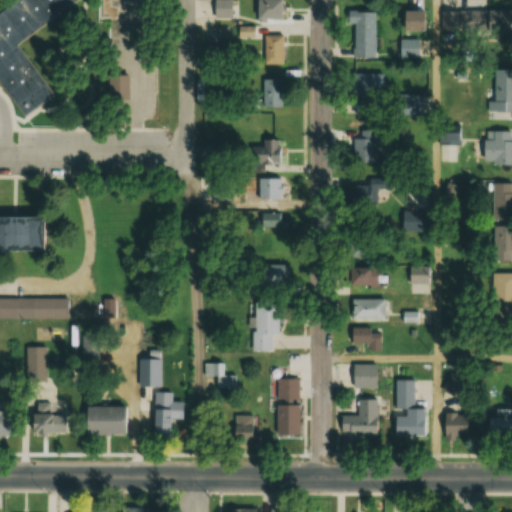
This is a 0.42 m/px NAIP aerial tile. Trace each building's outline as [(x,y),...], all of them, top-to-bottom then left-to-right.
[(0,9),(12,0),(70,0),(13,43),(51,95),(23,115),(0,83),(0,9)] [(232,18),(232,0),(213,0),(213,18),(232,18)] [(280,19),(280,0),(256,0),(256,19),(280,19)] [(511,33),(511,9),(484,9),(484,34),(511,33)] [(401,10),(401,32),(424,32),(424,10),(401,10)] [(481,32),(481,11),(440,11),(440,32),(481,32)] [(352,58),(374,58),(374,12),(352,12),(352,58)] [(263,64),(281,64),(281,35),(263,35),(263,64)] [(418,38),(398,39),(398,59),(418,58),(418,38)] [(511,69),(492,69),(492,113),(511,112),(511,69)] [(382,73),(351,73),(351,98),(382,98),(382,73)] [(261,108),(282,108),(282,79),(261,79),(261,108)] [(421,115),(421,94),(406,94),(406,115),(421,115)] [(362,138),(352,138),(352,163),(375,163),(375,129),(362,129),(362,138)] [(511,130),(482,131),(481,164),(511,164),(511,130)] [(248,169),(265,169),(265,163),(281,163),(281,139),(261,139),(261,145),(248,145),(248,169)] [(257,199),(283,199),(283,178),(257,178),(257,199)] [(511,219),(511,182),(491,183),(491,219),(511,219)] [(344,203),(378,203),(378,185),(344,185),(344,203)] [(424,210),(402,210),(402,232),(424,232),(424,210)] [(283,227),(282,213),(260,213),(260,227),(283,227)] [(0,217),(37,217),(37,251),(0,251),(0,217)] [(511,225),(491,225),(491,260),(511,259),(511,225)] [(350,257),(371,257),(371,236),(350,236),(350,257)] [(281,264),(259,264),(259,284),(281,284),(281,264)] [(408,283),(429,283),(429,266),(408,266),(408,283)] [(343,285),(379,286),(380,267),(343,267),(343,285)] [(511,271),(491,272),(491,323),(511,323),(511,271)] [(0,295),(0,319),(70,319),(70,298),(16,298),(16,296),(0,295)] [(352,319),(384,319),(384,299),(352,299),(352,319)] [(272,335),(278,335),(278,302),(253,302),(253,351),(272,351),(272,335)] [(418,323),(418,312),(402,312),(402,323),(418,323)] [(381,328),(349,328),(349,347),(381,347),(381,328)] [(159,350),(148,350),(148,357),(138,357),(138,387),(159,387),(159,350)] [(236,376),(223,376),(223,363),(204,363),(204,387),(236,387),(236,376)] [(25,364),(25,383),(45,383),(45,364),(25,364)] [(375,387),(375,364),(351,364),(351,387),(375,387)] [(441,392),(460,399),(467,381),(449,373),(441,392)] [(300,400),(300,378),(276,378),(276,400),(300,400)] [(394,434),(427,435),(427,408),(415,408),(415,378),(394,378),(394,434)] [(357,415),(340,415),(340,434),(377,434),(377,399),(357,399),(357,415)] [(275,434),(299,434),(299,405),(275,405),(275,434)] [(81,407),(81,434),(126,434),(126,407),(81,407)] [(491,441),(511,441),(511,407),(491,408),(491,441)] [(170,409),(151,409),(151,437),(170,437),(170,409)] [(0,411),(0,433),(14,434),(14,412),(0,411)] [(28,433),(66,433),(66,415),(47,415),(47,413),(28,413),(28,433)] [(442,413),(442,438),(468,438),(468,413),(442,413)] [(232,439),(253,439),(253,415),(232,415),(232,439)]
